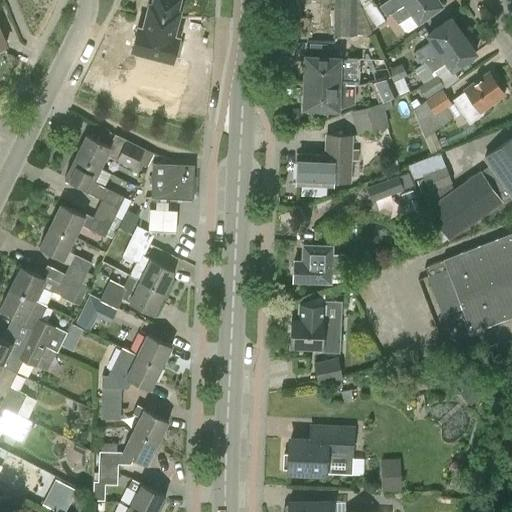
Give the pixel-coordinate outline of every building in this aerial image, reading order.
[(140,26),(134,48),(124,45),(109,97),(176,114),(191,63),(172,58),(178,36),(173,35),(180,10),(176,9),(179,0),(154,0),(154,3),(151,3),(144,27),(140,26)] [(334,0),(335,33),(357,33),(356,0),(334,0)] [(373,34),(358,0),(356,0),(357,33),(373,34)] [(411,0),(387,0),(379,6),(387,17),(392,14),(411,0)] [(418,20),(441,4),(438,0),(411,0),(392,14),(399,23),(404,30),(409,31),(418,24),(418,20)] [(425,61),(463,35),(451,18),(427,34),(432,41),(418,51),(425,61)] [(453,70),(476,53),(463,35),(425,61),(433,72),(447,62),(453,70)] [(340,54),(327,54),(327,42),(310,42),(309,53),(305,53),(305,57),(302,60),(302,65),(305,69),(304,80),(359,81),(359,67),(339,66),(340,54)] [(481,110),(505,93),(490,72),(465,90),(466,92),(455,100),(471,121),(483,112),(481,110)] [(419,86),(428,99),(443,89),(442,89),(445,87),(437,74),(419,86)] [(338,107),(358,96),(359,81),(304,80),(304,91),(301,94),(301,99),(303,102),(303,106),(338,107)] [(443,89),(428,99),(414,108),(425,134),(454,117),(447,108),(453,104),(443,89)] [(358,135),(390,126),(383,103),(351,112),(358,135)] [(348,181),(349,158),(359,159),(359,149),(350,147),(351,135),(326,133),(325,154),(299,153),(298,183),(332,184),(332,180),(348,181)] [(116,135),(110,145),(87,134),(76,156),(99,168),(106,154),(117,160),(117,161),(135,170),(145,149),(127,140),(127,141),(116,135)] [(511,136),(486,154),(511,191),(511,136)] [(412,162),(417,177),(427,173),(431,187),(453,180),(444,152),(412,162)] [(102,199),(98,208),(115,217),(126,198),(109,189),(92,181),(99,168),(76,156),(65,177),(89,189),(87,191),(102,199)] [(192,198),(194,165),(154,162),(152,196),(192,198)] [(430,203),(452,237),(507,201),(485,167),(430,203)] [(367,186),(373,200),(404,188),(398,174),(367,186)] [(86,213),(85,215),(61,203),(50,225),(73,237),(80,224),(89,228),(105,237),(115,217),(98,208),(93,217),(86,213)] [(63,258),(73,237),(50,225),(39,246),(63,258)] [(140,280),(164,292),(176,270),(151,258),(152,257),(145,254),(155,234),(137,225),(123,255),(136,262),(130,275),(140,279),(140,280)] [(511,232),(483,244),(425,267),(444,316),(463,309),(472,333),(511,317),(511,232)] [(344,273),(344,253),(331,253),(332,244),(301,243),(301,265),(294,265),(294,281),(330,282),(330,272),(344,273)] [(75,254),(65,274),(83,282),(92,263),(75,254)] [(46,276),(45,277),(21,265),(10,287),(34,299),(40,286),(55,293),(73,303),(83,282),(65,274),(61,283),(46,276)] [(101,298),(118,307),(128,287),(110,278),(101,298)] [(154,313),(164,292),(140,280),(130,301),(154,313)] [(47,305),(34,299),(10,287),(0,306),(0,309),(23,321),(22,323),(33,329),(29,337),(46,346),(57,352),(67,332),(41,319),(47,305)] [(97,315),(104,300),(89,294),(76,321),(90,328),(97,315)] [(301,303),(300,318),(292,317),(291,346),(322,347),(321,351),(340,352),(342,319),(324,318),(325,304),(301,303)] [(161,368),(172,346),(147,334),(137,355),(161,368)] [(37,365),(46,346),(29,337),(24,349),(12,343),(0,336),(0,363),(17,373),(24,359),(37,365)] [(103,375),(102,397),(121,398),(122,387),(128,387),(132,380),(150,389),(161,368),(137,355),(122,348),(108,375),(103,375)] [(315,361),(319,382),(343,377),(339,356),(315,361)] [(0,394),(4,396),(0,404),(0,405),(17,414),(27,395),(11,386),(17,373),(0,363),(0,394)] [(121,398),(102,397),(101,419),(120,419),(121,398)] [(140,416),(133,430),(157,442),(168,419),(137,404),(133,413),(140,416)] [(17,414),(0,405),(0,429),(21,440),(30,420),(17,414)] [(319,426),(319,440),(290,439),(289,453),(284,453),(283,468),(289,468),(289,471),(325,473),(325,472),(353,473),(353,457),(351,457),(353,428),(319,426)] [(146,463),(157,442),(133,430),(123,451),(146,463)] [(100,451),(99,472),(118,473),(119,452),(100,451)] [(404,457),(383,457),(382,487),(403,487),(404,457)] [(118,473),(99,472),(98,494),(117,495),(118,473)] [(142,511),(157,511),(165,495),(141,483),(130,505),(142,511)] [(375,511),(376,511),(350,511),(346,511),(346,500),(288,502),(288,504),(286,504),(283,507),(283,511),(375,511)]
